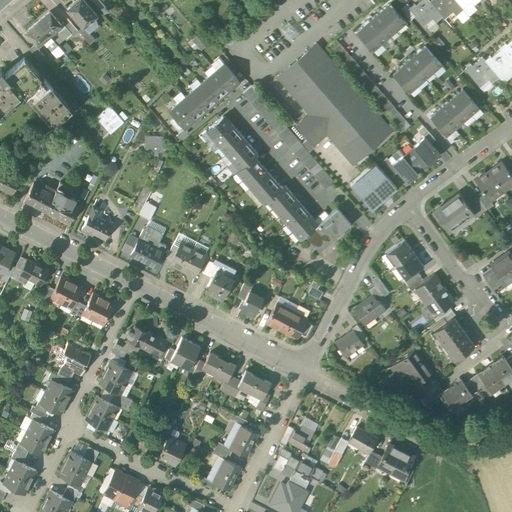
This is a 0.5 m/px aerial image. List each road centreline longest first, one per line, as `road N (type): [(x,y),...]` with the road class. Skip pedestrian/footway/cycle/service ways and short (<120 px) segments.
road 1 (residential): [(406,204),(366,249),(306,371)]
road 2 (residential): [(140,281),(306,371)]
road 3 (residential): [(68,425),(236,507)]
road 4 (residential): [(140,281),(68,425)]
road 5 (residential): [(0,216),(140,281)]
road 6 (residential): [(236,507),(306,371)]
road 7 (residential): [(406,204),(489,320)]
road 8 (residential): [(511,126),(406,204)]
